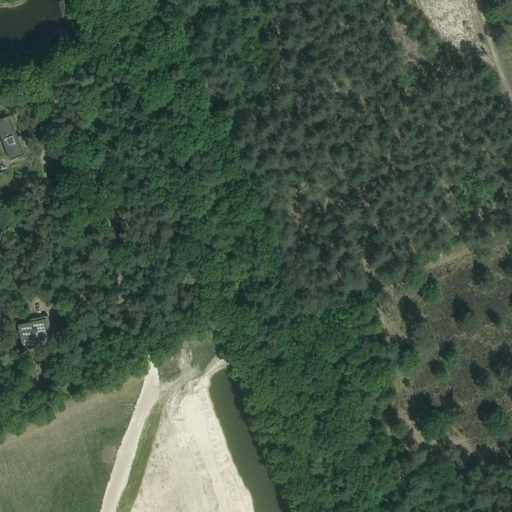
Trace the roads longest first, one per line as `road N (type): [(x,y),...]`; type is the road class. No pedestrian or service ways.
road 1 (track): [(317,511),(108,0)]
road 2 (track): [(467,0),(511,126)]
